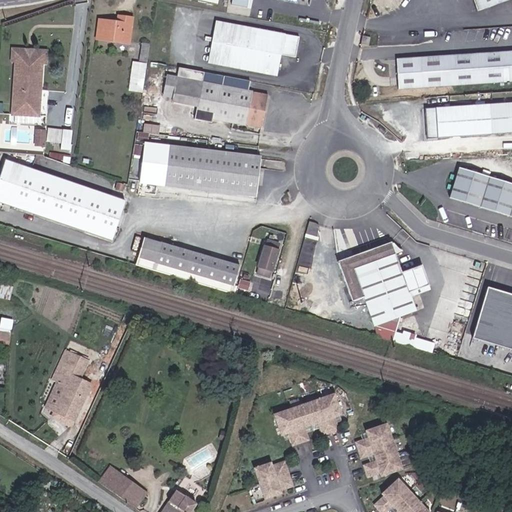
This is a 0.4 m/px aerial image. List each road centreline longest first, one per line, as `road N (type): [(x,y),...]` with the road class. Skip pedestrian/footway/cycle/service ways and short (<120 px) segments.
road 1 (unknown): [(334,205),(312,224),(246,232),(200,225),(16,164)]
road 2 (unknown): [(346,37),(511,35)]
road 3 (residential): [(0,426),(129,511)]
road 4 (residential): [(377,190),(422,229),(511,260)]
road 5 (residential): [(334,133),(309,157),(315,192),(346,207),(377,190)]
road 6 (residential): [(354,0),(330,108),(334,133)]
road 7 (unknown): [(383,164),(511,151)]
